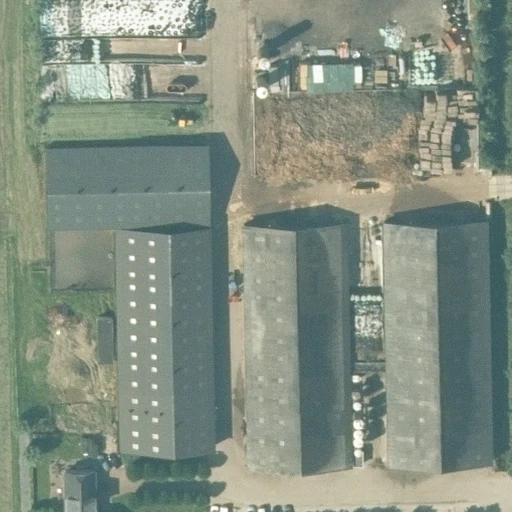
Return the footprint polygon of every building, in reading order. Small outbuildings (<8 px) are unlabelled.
[(448,2),(419,3),(419,12),(448,11),(448,2)] [(303,35),(304,24),(274,22),(274,33),(303,35)] [(208,142),(46,145),(45,145),(47,226),(76,225),(209,223),(208,142)] [(492,460),(487,218),(383,220),(386,361),(348,363),(348,372),(386,371),(388,462),(492,460)] [(345,220),(243,223),(248,465),(350,462),(348,372),(348,363),(345,220)] [(213,447),(208,225),(116,227),(120,449),(213,447)] [(95,377),(97,419),(113,418),(111,376),(95,377)] [(63,509),(62,511),(93,511),(93,503),(93,469),(65,469),(66,509),(63,509)]
